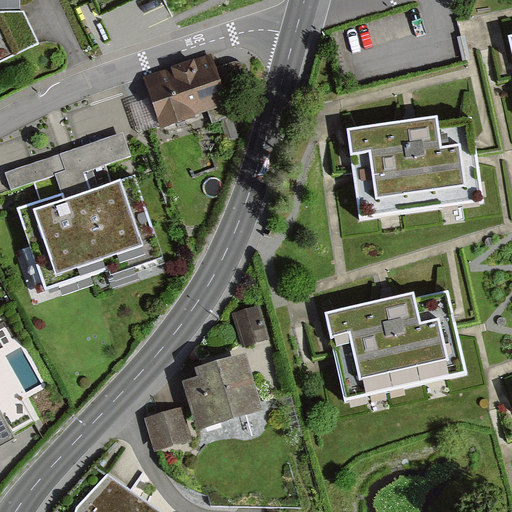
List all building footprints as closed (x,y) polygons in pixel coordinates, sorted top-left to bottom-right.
[(13,0),(0,0),(0,10),(13,11),(13,0)] [(207,61),(145,80),(160,130),(223,110),(207,61)] [(140,130),(156,125),(146,96),(131,101),(140,130)] [(469,126),(344,142),(355,222),(480,206),(469,126)] [(123,128),(6,171),(13,190),(57,173),(60,183),(133,156),(123,128)] [(134,187),(28,221),(51,292),(157,259),(134,187)] [(444,298),(323,326),(341,405),(462,378),(444,298)] [(259,302),(233,312),(244,345),(271,336),(259,302)] [(257,419),(239,362),(183,379),(202,437),(257,419)] [(144,415),(156,448),(192,435),(180,401),(144,415)] [(0,447),(15,439),(0,412),(0,447)] [(160,511),(108,476),(77,509),(76,511),(160,511)]
